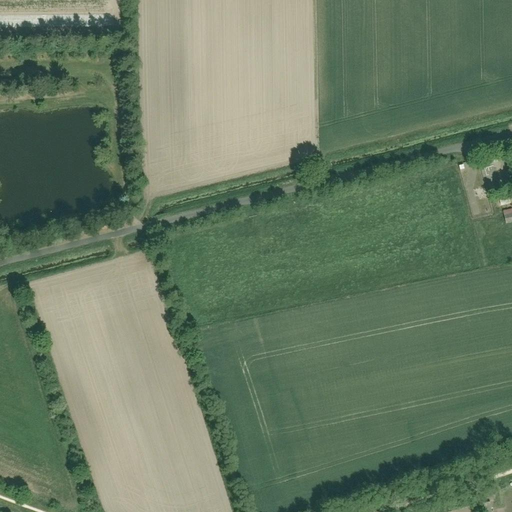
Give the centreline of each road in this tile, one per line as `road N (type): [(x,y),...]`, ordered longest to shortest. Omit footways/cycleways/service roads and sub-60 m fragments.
road 1 (residential): [(511,137),(0,265)]
road 2 (track): [(511,473),(389,511)]
